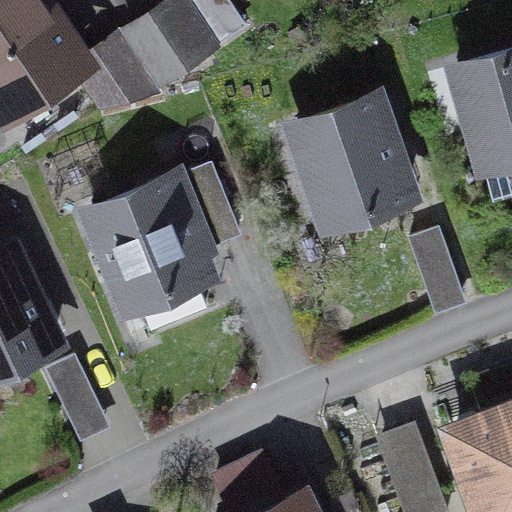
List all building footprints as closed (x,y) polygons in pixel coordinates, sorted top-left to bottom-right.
[(0,0),(0,91),(6,101),(69,59),(78,53),(42,0),(0,0)] [(126,36),(159,88),(196,74),(253,36),(228,0),(196,0),(162,23),(157,15),(126,36)] [(80,56),(78,53),(69,59),(98,103),(159,88),(126,36),(122,28),(80,56)] [(511,45),(454,62),(482,161),(511,152),(511,45)] [(328,216),(406,189),(373,92),(295,119),(328,216)] [(194,273),(205,269),(196,248),(209,243),(179,168),(90,204),(118,275),(110,278),(131,330),(205,300),(194,273)] [(437,298),(466,289),(444,218),(415,227),(437,298)] [(9,244),(0,248),(0,361),(53,337),(9,244)] [(511,511),(511,401),(480,413),(485,425),(475,447),(463,451),(484,511),(511,511)] [(420,405),(378,419),(410,511),(425,511),(454,502),(420,405)] [(311,511),(301,489),(252,511),(311,511)]
